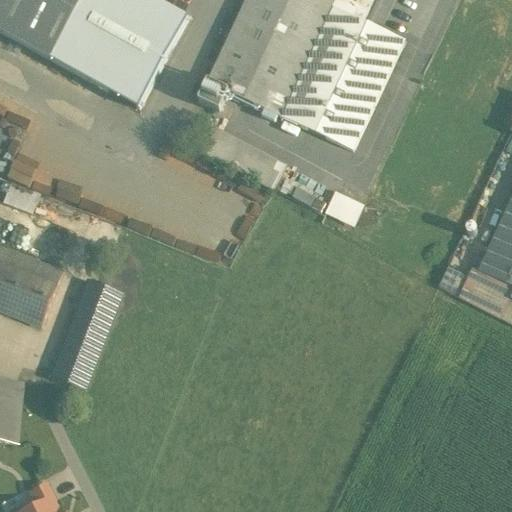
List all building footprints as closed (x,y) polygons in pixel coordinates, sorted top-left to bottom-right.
[(0,0),(0,35),(139,111),(188,21),(149,0),(0,0)] [(256,108),(308,0),(247,0),(207,85),(228,95),(256,108)] [(308,0),(256,108),(280,120),(280,119),(335,0),(371,17),(378,0),(308,0)] [(371,17),(335,0),(280,119),(280,120),(353,154),(405,43),(367,26),(371,17)] [(228,95),(207,85),(198,105),(219,115),(228,95)] [(286,170),(215,131),(201,156),(212,161),(212,160),(273,192),(286,170)] [(17,142),(4,180),(100,215),(106,198),(81,188),(84,179),(61,170),(59,177),(34,169),(41,150),(17,142)] [(362,208),(335,195),(326,213),(353,226),(362,208)] [(511,200),(478,274),(472,272),(469,279),(459,299),(511,327),(511,200)] [(64,274),(0,248),(0,313),(41,330),(64,274)] [(459,299),(469,279),(448,269),(438,289),(459,299)] [(98,287),(90,284),(50,381),(85,395),(124,298),(98,287)] [(22,389),(0,386),(0,443),(17,445),(22,389)] [(11,511),(17,445),(0,443),(0,511),(11,511)]
